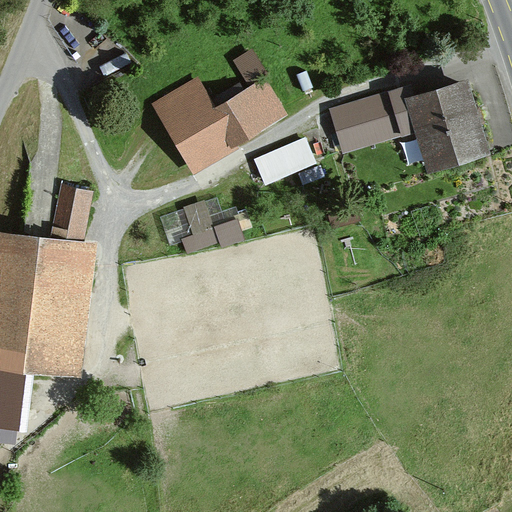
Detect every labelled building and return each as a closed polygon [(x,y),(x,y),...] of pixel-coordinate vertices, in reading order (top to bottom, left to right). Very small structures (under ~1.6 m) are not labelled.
[(253,48),(235,60),(251,84),(269,71),(253,48)] [(460,69),(336,111),(349,149),(415,127),(431,172),(488,152),(460,69)] [(200,78),(153,107),(192,169),(279,114),(260,85),(221,110),(200,78)] [(56,243),(0,235),(0,444),(21,447),(32,368),(82,376),(100,249),(82,247),(90,192),(64,188),(56,243)] [(171,245),(184,242),(186,253),(218,244),(206,201),(162,213),(171,245)] [(239,217),(216,225),(223,246),(246,238),(239,217)]
